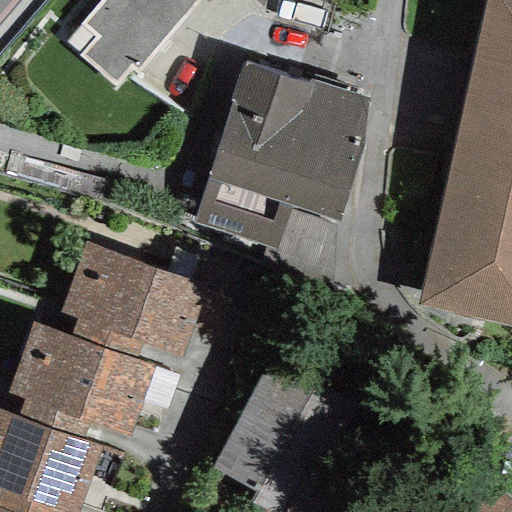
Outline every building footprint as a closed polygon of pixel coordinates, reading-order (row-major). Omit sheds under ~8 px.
[(100,0),(65,42),(115,84),(130,67),(136,72),(197,0),(100,0)] [(511,0),(486,0),(470,79),(511,87),(511,0)] [(370,99),(242,61),(191,224),(276,253),(292,205),(338,220),(370,99)] [(511,87),(470,79),(445,195),(511,209),(511,87)] [(511,329),(511,209),(445,195),(421,310),(511,329)] [(209,286),(81,241),(55,313),(78,320),(144,345),(183,358),(209,286)] [(78,320),(71,337),(137,362),(144,345),(78,320)] [(71,337),(29,322),(3,394),(23,400),(88,425),(128,439),(154,367),(137,362),(71,337)] [(357,398),(270,352),(210,465),(252,487),(248,494),(283,511),(325,511),(343,479),(321,468),(357,398)] [(23,400),(17,417),(82,442),(88,425),(23,400)] [(17,417),(0,411),(0,489),(59,511),(74,511),(99,449),(82,442),(17,417)] [(511,511),(511,498),(498,486),(474,511),(511,511)] [(59,511),(0,489),(0,510),(5,511),(59,511)]
